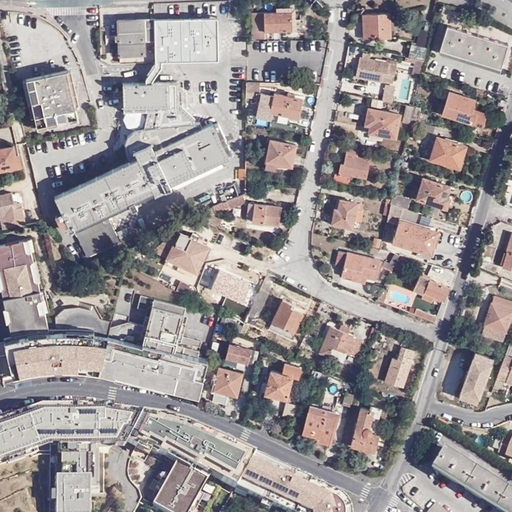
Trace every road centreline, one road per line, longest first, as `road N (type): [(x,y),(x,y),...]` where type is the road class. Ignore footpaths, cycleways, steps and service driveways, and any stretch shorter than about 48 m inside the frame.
road 1 (tertiary): [(508,115),(421,402),(379,498)]
road 2 (tertiary): [(0,400),(65,390),(168,403),(379,498)]
road 3 (unknown): [(229,65),(238,156),(127,211)]
road 4 (unknown): [(91,75),(229,65)]
